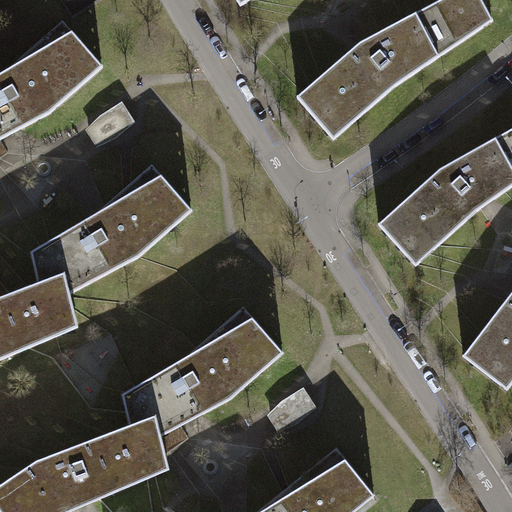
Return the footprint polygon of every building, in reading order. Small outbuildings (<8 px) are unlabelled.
[(444,0),(361,44),(355,49),(298,98),(334,140),(398,85),(493,22),(481,0),(444,0)] [(63,22),(7,71),(0,75),(0,140),(10,136),(49,114),(103,68),(63,22)] [(116,139),(136,123),(122,102),(101,116),(86,130),(97,148),(116,139)] [(416,266),(478,211),(486,205),(511,187),(511,130),(441,170),(379,225),(416,266)] [(152,166),(96,215),(31,253),(36,275),(72,266),(83,288),(140,257),(192,211),(152,166)] [(0,360),(78,327),(70,294),(83,288),(72,266),(36,275),(38,284),(0,298),(0,360)] [(511,293),(510,296),(506,301),(464,356),(508,390),(511,384),(511,293)] [(244,308),(188,356),(123,395),(128,417),(163,409),(174,429),(192,420),(231,399),(284,353),(244,308)] [(279,433),(298,424),(317,408),(304,387),(283,401),(268,415),(279,433)] [(130,426),(37,461),(0,485),(0,511),(69,511),(83,506),(169,470),(161,436),(174,429),(163,409),(128,417),(130,426)] [(258,511),(354,511),(375,495),(337,448),(286,489),(258,511)]
